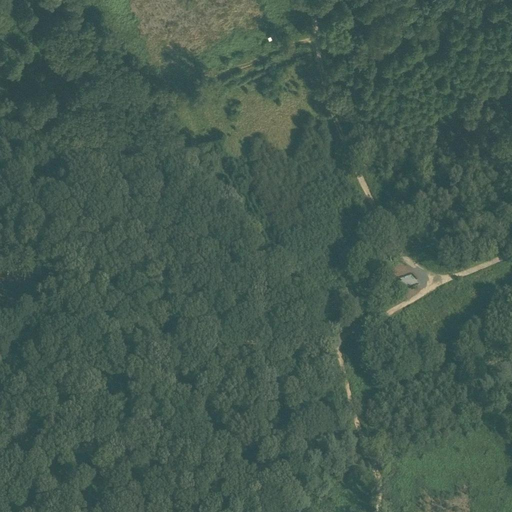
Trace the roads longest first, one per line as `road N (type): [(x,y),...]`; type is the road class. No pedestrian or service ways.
road 1 (track): [(0,325),(229,342),(334,339)]
road 2 (track): [(439,284),(395,242),(323,89),(312,0)]
road 3 (track): [(334,339),(357,420),(376,453),(377,511)]
road 4 (track): [(317,44),(282,50),(166,105)]
road 5 (track): [(270,259),(404,257)]
